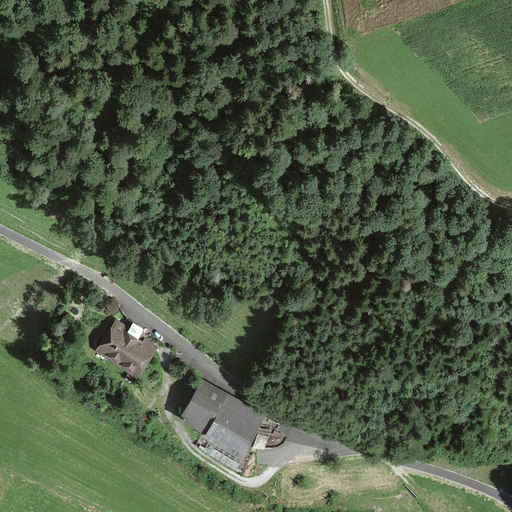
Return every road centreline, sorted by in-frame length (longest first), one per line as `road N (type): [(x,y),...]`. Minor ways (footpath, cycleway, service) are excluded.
road 1 (unclassified): [(511,502),(308,431),(258,405),(86,273),(0,231)]
road 2 (track): [(511,209),(474,193),(418,127),(335,63),(325,0)]
road 3 (track): [(511,458),(389,460)]
